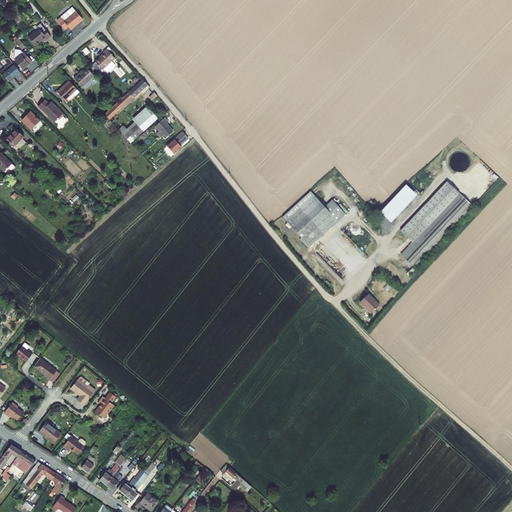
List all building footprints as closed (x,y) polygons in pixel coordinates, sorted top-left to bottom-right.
[(30,0),(24,0),(41,19),(44,16),(30,0)] [(85,19),(74,6),(59,19),(67,28),(70,26),(73,29),(85,19)] [(37,26),(40,28),(29,38),(35,46),(43,39),(45,40),(50,35),(40,23),(37,26)] [(23,45),(16,36),(12,39),(20,48),(23,45)] [(21,53),(15,59),(23,68),(32,60),(23,50),(20,52),(21,53)] [(111,60),(103,51),(99,55),(100,56),(91,63),(98,71),(111,60)] [(9,64),(8,65),(16,73),(20,70),(7,56),(4,59),(9,64)] [(16,73),(8,65),(5,68),(12,76),(16,73)] [(12,76),(5,68),(3,67),(0,69),(0,71),(8,80),(12,76)] [(80,72),(74,78),(82,87),(95,76),(88,68),(81,74),(80,72)] [(57,91),(65,100),(73,93),(75,95),(80,92),(71,81),(62,89),(61,88),(57,91)] [(146,87),(142,82),(105,116),(109,119),(146,87)] [(156,98),(153,94),(147,99),(151,103),(156,98)] [(45,99),(39,105),(43,110),(44,109),(49,115),(49,116),(55,122),(59,118),(60,119),(65,114),(52,101),(50,103),(45,99)] [(145,108),(119,130),(124,136),(131,143),(157,120),(145,108)] [(33,128),(41,120),(32,111),(23,119),(33,128)] [(165,125),(161,121),(154,127),(158,131),(154,135),(158,139),(162,136),(164,137),(170,131),(165,125)] [(24,136),(16,128),(7,138),(15,145),(13,147),(18,151),(27,142),(22,138),(24,136)] [(188,138),(182,132),(170,143),(174,148),(176,146),(178,148),(188,138)] [(0,167),(6,173),(9,176),(14,171),(12,168),(14,165),(0,151),(0,167)] [(412,243),(401,256),(414,268),(471,207),(446,183),(400,232),(412,243)] [(406,186),(380,213),(391,223),(416,196),(406,186)] [(312,188),(283,215),(301,235),(298,238),(308,249),(348,213),(335,199),(328,205),(312,188)] [(368,293),(359,302),(369,313),(379,305),(368,293)] [(27,363),(33,354),(23,346),(16,355),(27,363)] [(47,377),(46,378),(50,381),(58,372),(42,359),(35,368),(47,377)] [(50,381),(53,383),(60,374),(58,372),(50,381)] [(77,402),(83,407),(95,391),(88,386),(87,389),(85,387),(87,384),(86,383),(81,379),(80,379),(78,381),(70,390),(76,395),(77,394),(81,397),(77,402)] [(111,392),(105,399),(103,397),(98,404),(101,406),(95,413),(103,419),(114,406),(111,404),(117,396),(111,392)] [(14,403),(6,414),(11,418),(13,417),(19,421),(25,413),(19,409),(20,408),(14,403)] [(47,423),(39,433),(55,445),(62,434),(47,423)] [(85,446),(72,436),(64,447),(69,451),(71,449),(78,454),(85,446)] [(0,471),(1,469),(12,455),(18,458),(22,452),(11,445),(0,459),(0,471)] [(93,446),(78,466),(87,473),(93,465),(90,462),(95,457),(92,455),(97,449),(93,446)] [(18,458),(13,465),(19,469),(26,460),(27,461),(30,457),(22,452),(18,458)] [(105,486),(120,467),(126,459),(120,454),(114,462),(116,464),(110,471),(109,470),(106,474),(105,473),(99,481),(105,486)] [(26,460),(19,469),(26,474),(36,461),(30,457),(27,461),(26,460)] [(125,472),(128,474),(134,466),(131,464),(125,472)] [(43,473),(45,475),(49,470),(41,465),(38,470),(43,473)] [(246,478),(231,465),(227,469),(238,479),(232,486),(236,489),(246,478)] [(43,473),(38,470),(34,467),(28,476),(29,476),(36,482),(43,473)] [(123,469),(120,467),(105,486),(111,491),(117,483),(115,482),(119,478),(117,477),(123,469)] [(116,490),(125,497),(141,476),(144,472),(141,470),(133,480),(132,480),(127,487),(121,483),(116,490)] [(2,479),(8,483),(12,478),(6,473),(2,479)] [(60,485),(64,480),(56,474),(52,480),(58,483),(51,492),(55,494),(61,485),(60,485)] [(36,482),(29,476),(24,483),(32,488),(36,482)] [(145,479),(141,476),(125,497),(131,502),(137,494),(136,494),(142,487),(140,485),(145,479)] [(29,492),(32,488),(24,483),(23,482),(21,485),(29,492)] [(147,494),(144,491),(139,497),(142,499),(139,503),(145,508),(152,499),(146,494),(147,494)] [(63,499),(59,496),(50,509),(54,511),(56,508),(60,511),(71,511),(74,508),(63,499)] [(156,503),(152,499),(145,508),(150,511),(156,503)] [(29,511),(32,507),(24,500),(21,505),(29,511)] [(171,511),(170,511),(186,511),(194,503),(191,501),(181,511),(177,511),(173,509),(171,511)]
